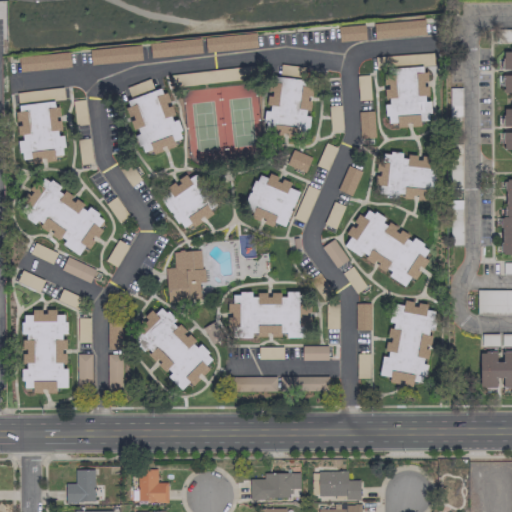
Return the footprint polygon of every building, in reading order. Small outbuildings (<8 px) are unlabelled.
[(423,35),(423,20),(372,22),(372,37),(423,35)] [(336,25),(337,40),(363,39),(363,24),(336,25)] [(255,48),(254,33),(203,35),(204,50),(255,48)] [(200,52),(198,37),(148,42),(149,57),(200,52)] [(88,49),(89,65),(140,59),(138,44),(88,49)] [(511,47),(501,47),(501,69),(510,69),(510,74),(501,74),(501,95),(511,94),(511,47)] [(69,68),(68,52),(17,54),(17,70),(69,68)] [(373,55),(374,68),(386,67),(387,88),(382,88),(382,101),(384,101),(384,123),(394,122),(395,126),(418,126),(418,120),(426,120),(425,95),(426,95),(426,83),(423,83),(423,65),(431,65),(431,53),(373,55)] [(261,123),(276,124),(275,131),(284,132),(284,133),(290,134),(291,127),(307,129),(308,115),(306,115),(307,101),(309,80),(270,76),(266,110),(263,110),(261,123)] [(125,86),(129,101),(123,102),(130,128),(133,127),(141,155),(174,146),(172,140),(181,138),(175,118),(172,119),(163,86),(151,90),(148,79),(125,86)] [(15,104),(18,140),(17,140),(19,159),(28,158),(29,162),(53,160),(53,155),(62,154),(61,132),(60,132),(58,117),(56,117),(55,101),(15,104)] [(501,126),(510,125),(510,131),(501,131),(502,152),(511,151),(511,105),(500,105),(501,126)] [(372,111),(357,111),(358,138),(373,137),(372,111)] [(310,157),(291,148),(283,164),(302,172),(310,157)] [(429,201),(434,157),(417,155),(417,157),(400,155),(400,153),(381,151),(380,162),(375,161),(374,173),(372,183),(378,184),(376,195),(395,197),(396,195),(413,197),(413,199),(429,201)] [(359,170),(346,165),(335,189),(349,195),(359,170)] [(215,209),(194,172),(157,192),(179,230),(215,209)] [(296,190),(287,187),(289,181),(278,178),(278,177),(267,173),(265,177),(254,173),(240,213),(259,220),(259,222),(270,226),(272,222),(284,226),(296,190)] [(511,178),(503,179),(503,216),(499,216),(499,254),(511,253),(511,178)] [(75,256),(105,226),(86,207),(84,209),(62,187),(60,189),(51,180),(19,212),(32,225),(36,221),(58,243),(60,241),(75,256)] [(430,249),(411,238),(384,222),(385,220),(366,208),(361,216),(356,213),(349,224),(343,234),(347,236),(341,245),(358,256),(359,255),(387,272),(385,275),(402,285),(408,276),(412,279),(430,249)] [(346,259),(331,238),(319,247),(334,267),(346,259)] [(171,265),(177,264),(177,250),(195,250),(196,279),(202,279),(202,294),(171,295),(171,265)] [(511,261),(502,262),(502,273),(511,273),(511,261)] [(307,337),(308,313),(305,313),(305,292),(281,292),(266,292),(266,294),(249,294),(249,292),(231,292),(230,302),(225,302),(225,311),(227,311),(226,326),(231,326),(231,337),(249,337),(250,334),(284,335),(284,337),(307,337)] [(421,383),(425,364),(423,363),(426,347),(427,347),(434,311),(424,309),(425,304),(414,301),(414,302),(393,298),(388,325),(382,356),(380,356),(377,374),(387,376),(386,381),(399,384),(410,386),(411,381),(421,383)] [(368,302),(353,303),(354,329),(369,329),(368,302)] [(128,335),(168,374),(166,376),(179,389),(187,381),(190,384),(213,360),(198,345),(197,345),(183,332),(184,331),(173,321),(174,320),(158,305),(128,335)] [(22,387),(30,387),(30,392),(42,392),(54,392),(54,387),(64,387),(64,361),(63,361),(62,333),(64,333),(64,314),(54,314),(54,308),(42,308),(30,309),(30,314),(20,314),(20,333),(22,387)] [(120,349),(120,322),(105,322),(105,348),(120,349)] [(300,359),(325,359),(325,345),(300,345),(300,359)] [(511,351),(500,351),(500,360),(495,360),(495,351),(478,351),(477,387),(495,387),(495,377),(501,377),(501,386),(511,386),(511,351)] [(74,390),(88,391),(90,353),(75,353),(74,390)] [(120,354),(106,354),(105,391),(119,391),(120,354)] [(326,375),(277,376),(277,391),(326,390),(326,375)] [(274,376),(226,376),(226,390),(274,390),(274,376)] [(165,502),(166,482),(155,481),(155,468),(135,468),(135,501),(165,502)] [(92,469),(73,469),(73,483),(64,483),(64,502),(93,502),(92,469)] [(358,479),(346,479),(345,470),(316,471),(316,495),(344,495),(344,499),(358,498),(358,479)] [(297,488),(297,472),(261,472),(262,478),(247,478),(248,498),(289,497),(289,488),(297,488)] [(358,511),(359,503),(344,503),(344,508),(316,508),(315,511),(358,511)]
